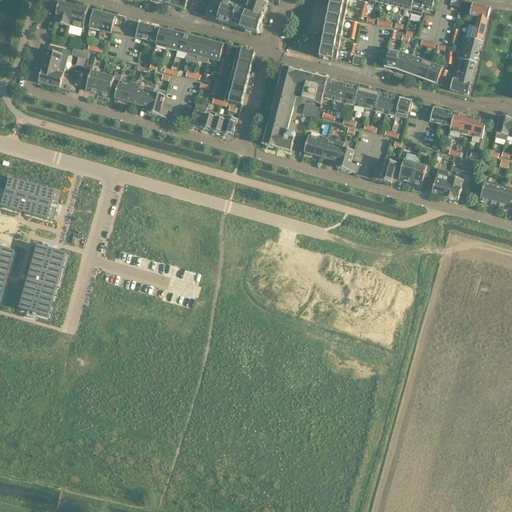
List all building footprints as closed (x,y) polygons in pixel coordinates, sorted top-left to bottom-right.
[(187,0),(164,0),(164,3),(185,9),(187,0)] [(207,9),(206,14),(207,15),(207,17),(217,20),(218,20),(223,4),(223,5),(223,4),(212,0),(209,9),(207,9)] [(249,0),(246,12),(245,11),(244,14),(237,12),(237,9),(223,5),(223,4),(218,20),(217,20),(217,22),(225,24),(240,29),(257,35),(262,20),(263,15),(264,15),(267,7),(266,6),(268,1),(268,0),(249,0)] [(330,0),(330,5),(347,8),(348,0),(330,0)] [(400,10),(402,0),(391,0),(389,7),(400,10)] [(413,0),(402,0),(400,10),(411,12),(412,7),(413,0)] [(434,0),(413,0),(412,7),(411,12),(410,15),(421,18),(423,10),(431,12),(434,0)] [(69,28),(70,26),(69,26),(74,7),(59,3),(56,16),(57,16),(55,24),(69,28)] [(328,16),(345,19),(347,8),(330,5),(328,16)] [(476,22),(475,24),(486,27),(486,24),(490,10),(472,5),(470,16),(477,18),(476,22)] [(69,26),(70,26),(83,30),(85,24),(90,25),(94,12),(74,7),(69,26)] [(94,12),(90,25),(89,29),(100,32),(105,15),(94,12)] [(105,15),(100,32),(111,35),(113,25),(115,25),(117,20),(115,19),(115,17),(105,15)] [(325,26),(343,29),(345,19),(328,16),(325,26)] [(157,44),(160,30),(139,24),(136,38),(157,44)] [(471,40),(482,43),(486,27),(475,24),(471,40)] [(323,37),(340,40),(343,29),(325,26),(323,37)] [(160,30),(157,44),(156,46),(167,49),(171,32),(160,30)] [(171,32),(167,49),(177,52),(181,35),(171,32)] [(188,55),(192,38),(181,35),(177,52),(188,55)] [(321,47),(338,51),(340,40),(323,37),(321,47)] [(192,38),(188,55),(198,57),(202,40),(192,38)] [(461,49),(479,54),(482,43),(471,40),(464,39),(461,49)] [(213,43),(202,40),(198,57),(197,61),(208,64),(209,60),(208,60),(213,43)] [(208,60),(209,60),(219,63),(220,60),(224,46),(213,43),(208,60)] [(43,71),(57,75),(58,73),(64,75),(70,52),(49,47),(48,52),(43,71)] [(319,58),(336,61),(338,51),(321,47),(319,58)] [(235,60),(252,65),(255,54),(238,49),(235,60)] [(458,60),(476,65),(479,54),(461,49),(458,60)] [(396,71),(399,53),(388,51),(386,61),(384,61),(383,66),(385,67),(385,68),(396,71)] [(406,74),(412,58),(399,53),(396,71),(406,74)] [(362,59),(354,57),(352,65),(361,67),(362,59)] [(412,58),(406,74),(416,78),(422,61),(412,58)] [(252,65),(235,60),(233,71),(250,75),(252,65)] [(456,70),(473,75),(476,65),(458,60),(456,70)] [(426,82),(432,65),(422,61),(416,78),(426,82)] [(432,65),(426,82),(437,85),(443,69),(432,65)] [(97,95),(103,75),(91,72),(92,69),(86,67),(83,80),(88,82),(86,91),(97,95)] [(321,105),(323,98),(328,81),(283,69),(278,87),(281,88),(270,128),(268,128),(263,146),(291,153),(295,139),(294,139),(296,135),(287,133),(292,115),(298,92),(304,93),(302,100),(321,105)] [(453,80),(471,85),(473,75),(456,70),(453,80)] [(64,75),(58,73),(57,75),(43,71),(42,71),(39,84),(60,89),(64,75)] [(250,75),(233,71),(230,81),(247,86),(250,75)] [(114,79),(103,75),(97,95),(109,98),(111,88),(117,90),(119,83),(121,77),(115,75),(114,79)] [(450,92),(468,96),(471,85),(453,80),(450,92)] [(230,81),(227,92),(244,96),(247,86),(230,81)] [(328,81),(323,98),(334,101),(338,83),(328,81)] [(130,86),(119,83),(117,90),(115,99),(132,104),(138,85),(131,83),(130,86)] [(338,83),(334,101),(344,104),(349,86),(338,83)] [(138,85),(132,104),(148,109),(149,109),(153,94),(155,90),(148,88),(147,90),(140,88),(141,86),(138,85)] [(349,86),(344,104),(354,107),(359,89),(349,86)] [(359,89),(354,107),(365,110),(370,92),(359,89)] [(241,107),(244,96),(227,92),(225,103),(241,107)] [(370,92),(365,110),(375,112),(380,94),(370,92)] [(148,109),(147,114),(165,119),(168,111),(161,110),(163,103),(165,97),(153,94),(149,109),(148,109)] [(380,94),(375,112),(386,115),(390,97),(380,94)] [(390,97),(386,115),(396,118),(396,117),(401,100),(390,97)] [(411,103),(401,100),(396,117),(407,120),(409,110),(411,110),(413,105),(411,104),(411,103)] [(191,126),(201,129),(206,112),(207,112),(208,109),(196,105),(193,119),(191,119),(189,124),(191,124),(191,126)] [(307,105),(304,115),(316,118),(319,108),(307,105)] [(430,123),(451,128),(454,114),(433,109),(430,123)] [(206,112),(201,129),(212,132),(217,115),(207,112),(206,112)] [(454,114),(451,128),(450,132),(460,135),(465,117),(454,114)] [(227,118),(217,115),(212,132),(222,135),(227,118)] [(476,119),(465,117),(460,135),(471,137),(476,119)] [(227,118),(222,135),(233,138),(238,121),(227,118)] [(506,141),(507,138),(511,121),(500,118),(495,139),(506,141)] [(482,140),(486,122),(476,119),(471,137),(482,140)] [(304,153),(321,158),(326,142),(327,142),(327,139),(320,137),(320,140),(309,137),(304,153)] [(337,145),(327,142),(326,142),(321,158),(327,160),(338,163),(343,149),(344,144),(337,142),(337,145)] [(354,152),(343,149),(338,163),(336,169),(355,174),(357,166),(350,165),(354,152)] [(398,180),(410,183),(415,164),(398,159),(396,165),(397,165),(394,173),(400,174),(398,180)] [(391,184),(394,173),(397,165),(396,165),(385,161),(381,173),(375,172),(373,179),(391,184)] [(508,170),(509,163),(501,161),(499,168),(508,170)] [(433,169),(415,164),(410,183),(422,187),(423,181),(429,182),(433,169)] [(432,195),(443,198),(449,177),(450,174),(433,169),(429,182),(435,184),(432,195)] [(463,181),(449,177),(443,198),(455,202),(455,201),(458,202),(461,189),(463,181)] [(61,194),(9,179),(0,208),(53,223),(61,194)] [(485,182),(480,202),(497,207),(503,187),(485,182)] [(497,207),(511,210),(511,192),(502,190),(503,187),(497,207)] [(66,256),(37,248),(19,312),(48,320),(66,256)] [(0,305),(15,254),(0,249),(0,305)]
